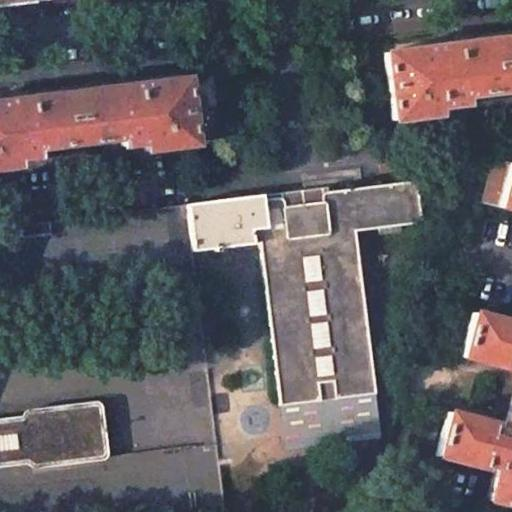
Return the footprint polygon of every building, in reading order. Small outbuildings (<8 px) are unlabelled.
[(511,36),(383,52),(391,120),(441,114),(442,112),(442,106),(473,102),(472,95),(511,89),(511,36)] [(185,77),(0,99),(0,168),(15,167),(16,165),(16,159),(47,156),(46,148),(109,141),(109,148),(141,144),(141,149),(144,151),(194,145),(185,77)] [(511,163),(491,158),(481,203),(511,210),(511,163)] [(261,194),(185,204),(191,250),(257,242),(277,405),(373,393),(353,230),(419,222),(414,181),(261,199),(261,194)] [(511,322),(471,312),(459,356),(494,365),(497,351),(508,354),(487,436),(477,433),(480,421),(446,411),(434,456),(485,469),(489,455),(495,457),(485,499),(511,506),(511,322)] [(0,464),(27,461),(28,464),(29,465),(31,466),(35,466),(96,458),(100,458),(102,457),(103,456),(104,454),(104,452),(100,409),(99,406),(98,404),(95,403),(92,402),(37,409),(28,411),(24,412),(22,414),(21,417),(0,419),(0,464)]
